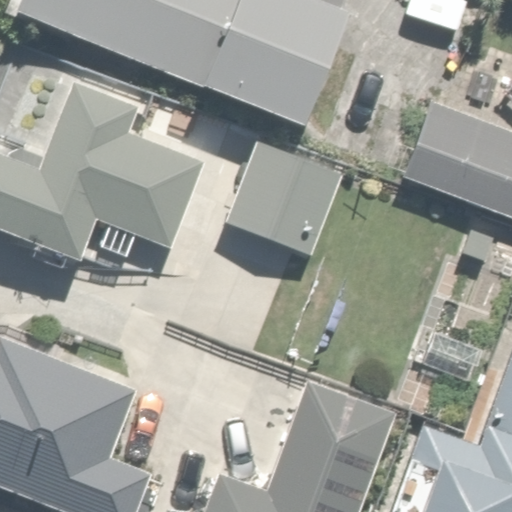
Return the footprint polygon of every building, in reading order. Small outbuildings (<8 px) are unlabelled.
[(298,0),(14,0),(8,14),(283,131),(333,14),(298,0)] [(29,171),(0,160),(0,238),(74,266),(89,225),(169,255),(202,166),(118,135),(126,112),(60,89),(29,171)] [(511,133),(425,100),(394,182),(511,226),(511,133)] [(340,173),(254,137),(219,223),(305,259),(340,173)] [(420,428),(389,511),(511,511),(511,346),(475,448),(420,428)] [(0,489),(58,511),(128,511),(143,473),(111,460),(133,401),(0,349),(0,489)] [(289,399),(255,489),(210,473),(194,511),(358,511),(396,414),(308,381),(300,403),(289,399)]
